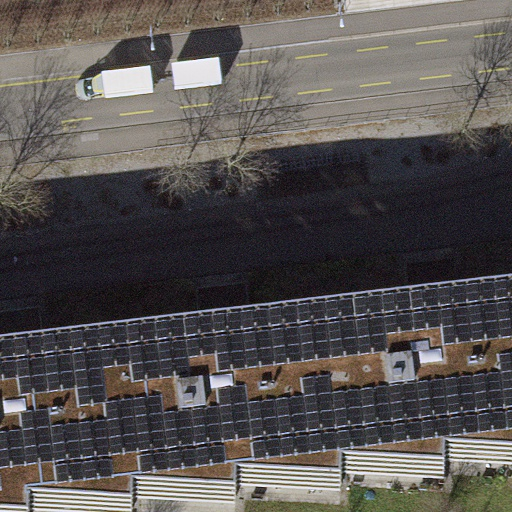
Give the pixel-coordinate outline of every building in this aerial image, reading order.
[(456,262),(405,267),(409,310),(432,307),(460,304),(456,262)] [(247,287),(196,293),(199,335),(221,333),(252,329),(247,287)] [(0,501),(28,503),(29,497),(72,498),(72,488),(127,489),(127,484),(175,486),(176,476),(238,478),(239,473),(278,473),(278,464),(337,465),(338,460),(382,461),(382,451),(487,448),(487,439),(511,440),(511,297),(460,304),(432,307),(409,310),(252,329),(221,333),(199,335),(44,354),(18,357),(0,358),(0,501)] [(0,314),(0,358),(18,357),(44,354),(39,309),(0,314)] [(511,440),(487,439),(487,448),(382,451),(382,461),(338,460),(337,465),(278,464),(278,473),(239,473),(238,478),(176,476),(175,486),(127,484),(127,489),(72,488),(72,498),(29,497),(28,503),(0,501),(0,511),(133,511),(134,509),(178,511),(233,511),(234,501),(340,503),(341,486),(442,491),(445,472),(511,477),(511,440)]
